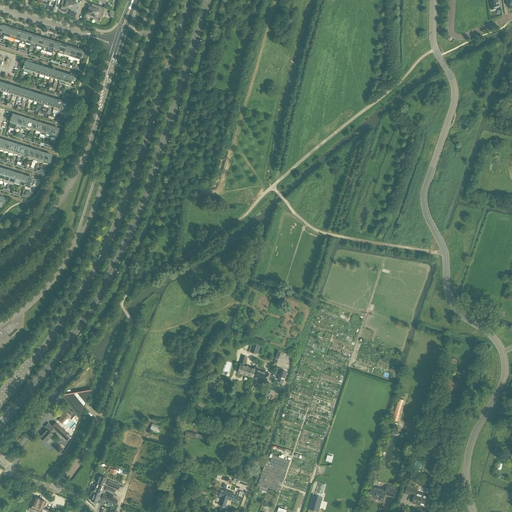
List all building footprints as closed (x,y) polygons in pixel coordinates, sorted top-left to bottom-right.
[(63,9),(66,9),(68,8),(75,10),(77,3),(75,2),(75,0),(62,0),(61,4),(62,4),(61,9),(63,9)] [(489,0),(491,10),(491,9),(496,9),(496,7),(496,6),(498,6),(499,6),(499,7),(498,0),(489,0)] [(95,18),(97,20),(99,21),(101,16),(102,17),(104,8),(92,4),(91,7),(89,7),(87,14),(94,16),(95,18)] [(9,37),(15,39),(18,29),(15,28),(14,30),(12,29),(9,37)] [(15,39),(20,41),(23,32),(20,31),(21,30),(18,29),(15,39)] [(25,45),(25,42),(29,33),(26,32),(25,33),(23,32),(20,41),(19,43),(25,45)] [(25,42),(31,44),(34,35),(31,35),(31,33),(29,33),(25,42)] [(36,36),(34,35),(31,44),(30,46),(36,48),(36,46),(39,36),(37,35),(36,35),(36,36)] [(36,46),(42,47),(45,39),(42,38),(42,37),(39,36),(36,46)] [(41,50),(46,51),(50,39),(47,38),(47,40),(45,39),(42,47),(41,50)] [(52,53),(53,51),(55,42),(53,42),(53,40),(50,39),(46,51),(52,53)] [(53,51),(58,53),(61,43),(58,42),(58,43),(55,42),(53,51)] [(58,53),(64,54),(66,46),(64,45),(64,44),(61,43),(58,53)] [(64,54),(69,56),(72,46),(69,45),(69,47),(66,46),(64,54)] [(69,56),(74,58),(77,49),(74,49),(75,47),(72,46),(69,56)] [(77,49),(74,58),(80,59),(81,56),(84,57),(86,52),(83,51),(83,50),(84,50),(79,49),(80,49),(80,50),(77,49)] [(25,61),(24,64),(23,66),(22,69),(24,69),(23,71),(29,73),(29,71),(32,63),(32,61),(27,60),(26,61),(25,61)] [(59,83),(64,84),(68,74),(63,72),(60,81),(60,80),(59,83)] [(68,74),(64,84),(70,86),(72,80),(75,81),(77,75),(70,73),(70,75),(68,74)] [(53,110),(58,111),(62,101),(57,99),(54,108),(54,107),(53,110)] [(62,101),(58,111),(64,113),(66,107),(69,108),(71,102),(64,100),(64,102),(62,101)] [(15,129),(15,127),(16,124),(19,116),(13,114),(8,127),(15,129)] [(15,127),(20,129),(24,118),(19,116),(16,124),(15,127)] [(25,130),(26,127),(29,119),(24,118),(20,129),(25,130)] [(40,134),(45,135),(48,125),(43,124),(41,132),(40,134)] [(48,125),(45,135),(44,136),(50,138),(50,137),(50,135),(53,127),(48,125)] [(58,129),(53,127),(50,135),(50,137),(56,138),(58,129)] [(3,151),(8,152),(11,143),(6,141),(4,150),(3,150),(3,151)] [(8,153),(13,153),(16,144),(11,143),(8,152),(8,153)] [(13,154),(18,155),(21,146),(16,144),(13,153),(13,154)] [(18,156),(23,156),(26,147),(21,146),(18,155),(18,156)] [(23,157),(28,158),(31,149),(26,147),(23,156),(23,157)] [(28,159),(33,159),(36,150),(31,149),(28,158),(28,159)] [(32,160),(38,161),(41,152),(36,150),(33,159),(32,160)] [(37,162),(42,162),(43,162),(45,153),(41,152),(38,161),(37,162)] [(43,162),(42,162),(42,163),(48,164),(51,155),(45,153),(43,162)] [(3,182),(8,183),(12,172),(7,170),(3,182)] [(13,185),(14,182),(17,173),(12,172),(8,183),(13,185)] [(27,177),(25,185),(30,187),(30,186),(32,186),(37,180),(33,179),(33,178),(27,177)] [(250,352),(257,355),(260,345),(253,343),(252,346),(250,346),(248,351),(250,352)] [(237,373),(252,377),(255,369),(248,367),(248,366),(246,366),(245,367),(244,366),(246,358),(242,357),(237,373)] [(272,377),(274,377),(282,385),(282,383),(286,372),(275,368),(272,377)] [(255,369),(252,377),(266,382),(267,377),(268,377),(269,374),(255,369)] [(270,389),(269,393),(266,392),(265,395),(269,396),(268,398),(273,400),(276,393),(274,392),(274,391),(270,389)] [(85,390),(85,391),(83,391),(81,397),(86,402),(91,390),(85,390)] [(71,403),(81,415),(84,408),(76,399),(71,403)] [(193,405),(204,408),(206,403),(195,399),(193,405)] [(399,399),(393,420),(396,421),(403,400),(399,399)] [(220,413),(231,417),(233,411),(222,408),(220,413)] [(58,420),(62,424),(69,417),(65,413),(58,420)] [(40,436),(46,442),(53,435),(50,432),(53,428),(66,440),(70,436),(56,422),(52,426),(48,423),(45,427),(47,429),(39,437),(40,437),(40,436)] [(158,434),(161,427),(152,424),(149,431),(158,434)] [(199,438),(209,441),(210,437),(200,434),(200,435),(186,430),(184,436),(194,439),(195,437),(199,438)] [(265,462),(257,485),(279,493),(290,461),(283,458),(278,457),(273,455),(270,463),(265,462)] [(96,483),(104,486),(105,484),(106,485),(118,489),(119,486),(106,480),(107,478),(100,475),(97,483),(96,483)] [(323,496),(325,483),(319,482),(317,495),(323,496)] [(412,503),(426,507),(429,496),(416,492),(417,487),(408,484),(405,493),(414,496),(412,503)] [(369,497),(382,501),(385,494),(394,497),(396,488),(387,485),(385,490),(372,486),(369,497)] [(218,496),(221,497),(219,503),(220,503),(219,505),(224,506),(224,504),(225,505),(227,499),(230,500),(232,495),(232,493),(220,489),(218,496)] [(100,494),(92,491),(90,495),(92,495),(91,496),(92,497),(91,500),(93,502),(96,503),(97,503),(98,499),(99,500),(100,497),(99,497),(100,494)] [(40,497),(34,495),(32,495),(26,511),(45,511),(47,509),(42,507),(45,500),(40,498),(40,497)] [(99,505),(102,506),(104,500),(108,502),(107,505),(111,507),(112,503),(116,505),(117,501),(103,495),(101,499),(99,505)] [(232,501),(239,503),(241,498),(234,495),(234,496),(232,495),(230,500),(232,501)] [(309,509),(318,511),(322,498),(313,495),(309,509)]
